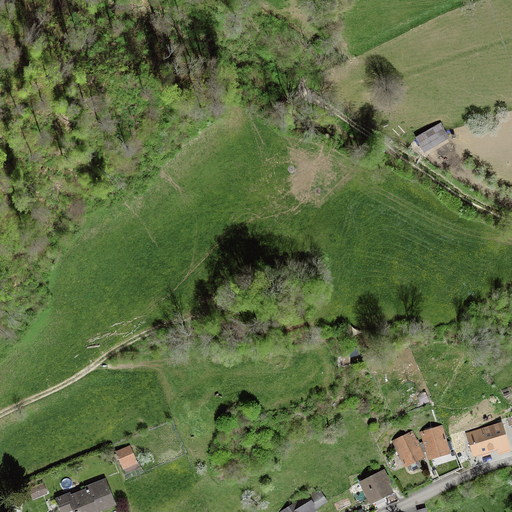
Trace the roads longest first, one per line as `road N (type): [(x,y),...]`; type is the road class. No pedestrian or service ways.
road 1 (track): [(0,414),(211,307)]
road 2 (residential): [(382,511),(511,459)]
road 3 (track): [(511,224),(392,155)]
